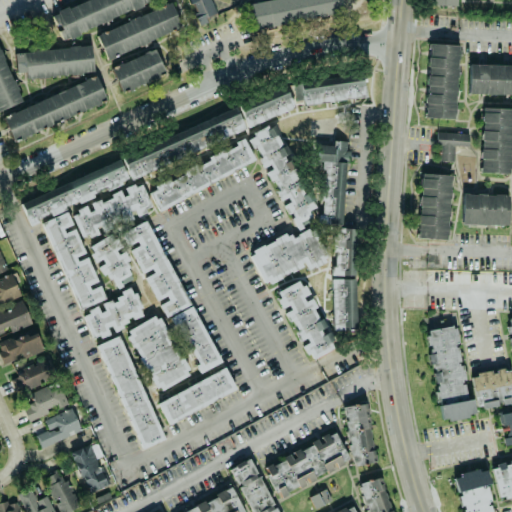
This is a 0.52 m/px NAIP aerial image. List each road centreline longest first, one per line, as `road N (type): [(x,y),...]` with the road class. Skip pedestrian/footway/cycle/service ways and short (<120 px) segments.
road 1 (tertiary): [(425,511),(407,453),(386,291),(402,0)]
road 2 (tertiary): [(0,179),(265,64),(323,46),(399,46)]
